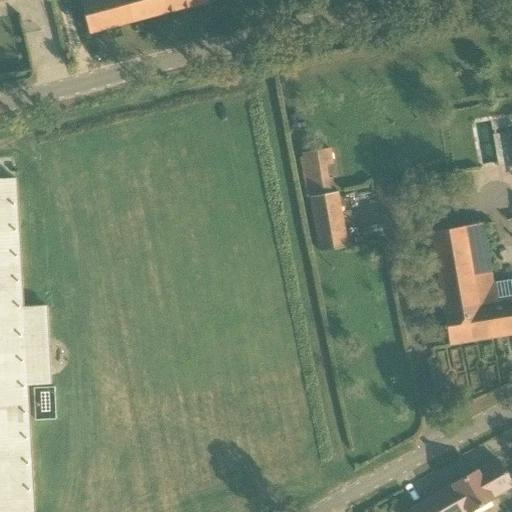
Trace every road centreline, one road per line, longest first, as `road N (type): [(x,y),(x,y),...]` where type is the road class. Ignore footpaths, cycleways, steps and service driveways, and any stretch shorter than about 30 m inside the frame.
road 1 (unclassified): [(0,105),(391,0)]
road 2 (tertiary): [(317,511),(511,410)]
